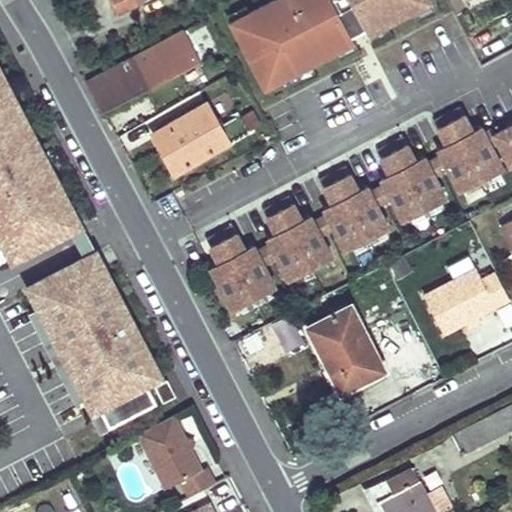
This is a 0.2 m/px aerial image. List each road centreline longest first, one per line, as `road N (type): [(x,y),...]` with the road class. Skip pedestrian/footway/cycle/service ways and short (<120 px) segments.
road 1 (residential): [(20,0),(277,494)]
road 2 (residential): [(511,372),(277,494)]
